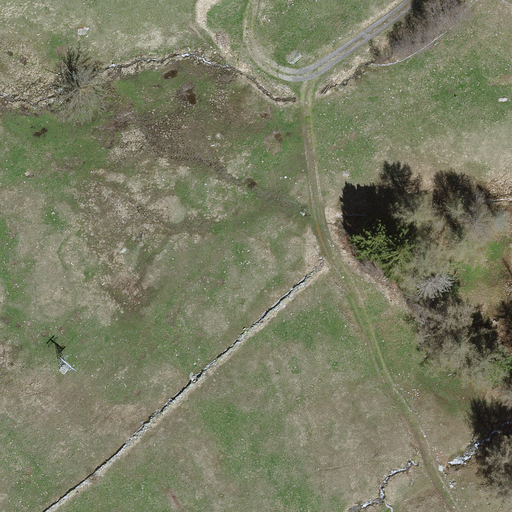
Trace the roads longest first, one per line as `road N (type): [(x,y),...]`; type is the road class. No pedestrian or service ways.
road 1 (track): [(300,78),(325,238),(456,511)]
road 2 (track): [(410,0),(373,34),(300,78),(254,61),(254,0)]
